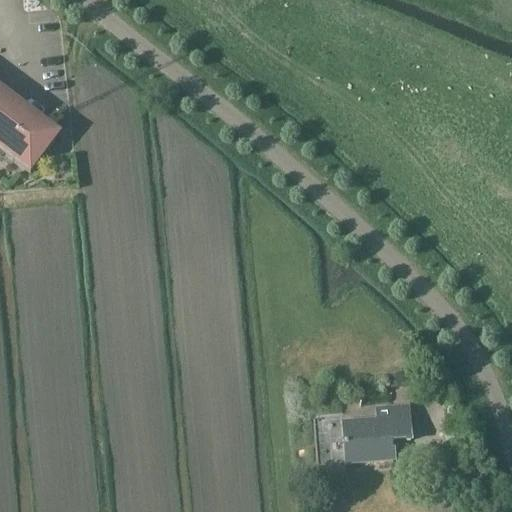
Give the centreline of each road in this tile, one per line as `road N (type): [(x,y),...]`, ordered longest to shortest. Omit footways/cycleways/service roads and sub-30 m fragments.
road 1 (unclassified): [(511,443),(456,322),(302,176),(83,0)]
road 2 (track): [(213,0),(464,214),(511,284)]
